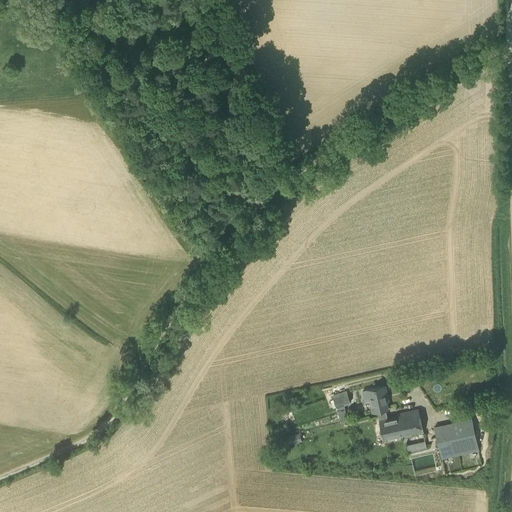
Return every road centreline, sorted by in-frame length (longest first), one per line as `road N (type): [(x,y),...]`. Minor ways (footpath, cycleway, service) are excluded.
road 1 (unclassified): [(0,471),(108,422),(159,328),(280,178),(370,110),(505,32)]
road 2 (unclassified): [(501,511),(505,32)]
